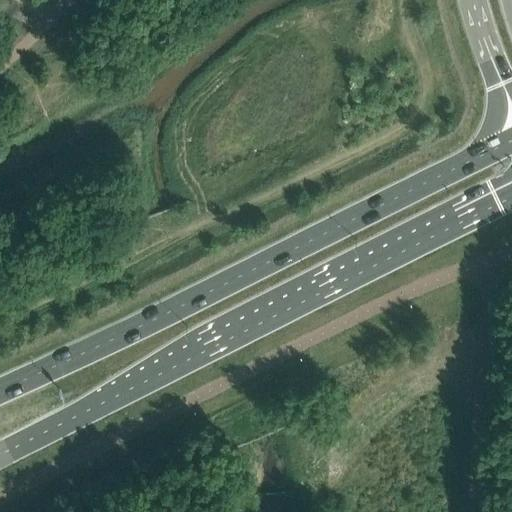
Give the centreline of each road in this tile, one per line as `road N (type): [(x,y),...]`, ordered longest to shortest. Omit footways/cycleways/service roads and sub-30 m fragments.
road 1 (primary): [(0,452),(511,190)]
road 2 (primary): [(511,139),(0,388)]
